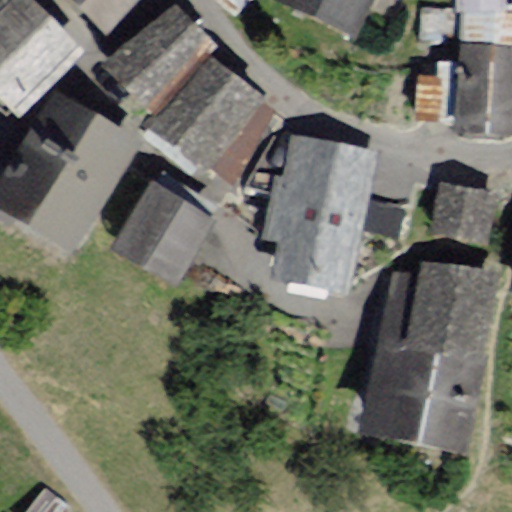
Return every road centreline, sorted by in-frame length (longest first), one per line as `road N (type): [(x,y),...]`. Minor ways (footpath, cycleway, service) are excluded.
road 1 (residential): [(511,178),(359,143),(167,0)]
road 2 (residential): [(68,62),(52,83),(184,209)]
road 3 (unclassified): [(0,400),(86,511)]
